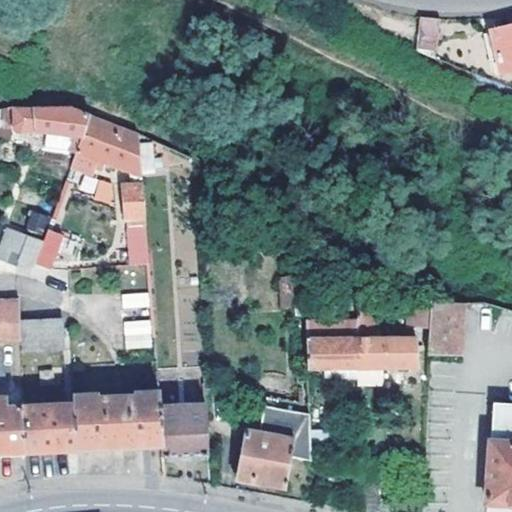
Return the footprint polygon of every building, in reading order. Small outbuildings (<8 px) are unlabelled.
[(424,20),(420,53),(440,59),(444,20),(424,20)] [(511,73),(511,30),(505,33),(492,36),(502,76),(511,73)] [(76,106),(16,106),(16,125),(21,133),(49,134),(49,150),(79,152),(93,113),(76,106)] [(0,108),(0,137),(11,138),(10,107),(0,108)] [(140,132),(93,113),(79,152),(73,167),(94,175),(97,167),(104,170),(107,163),(132,173),(132,185),(144,185),(140,132)] [(68,171),(65,186),(94,192),(97,177),(68,171)] [(110,203),(114,183),(99,179),(94,200),(110,203)] [(124,185),(131,265),(150,264),(144,185),(132,185),(124,185)] [(26,228),(42,233),(47,216),(31,212),(26,228)] [(3,259),(18,263),(20,258),(37,265),(46,242),(13,231),(3,259)] [(64,241),(48,235),(46,242),(37,265),(53,270),(64,241)] [(296,308),(294,278),(281,279),(282,309),(296,308)] [(154,308),(153,294),(126,296),(126,309),(154,308)] [(21,297),(0,298),(0,333),(22,334),(22,321),(21,297)] [(385,368),(419,368),(419,340),(382,338),(382,331),(376,331),(377,303),(357,303),(358,330),(359,369),(359,385),(384,386),(385,368)] [(410,328),(430,328),(431,304),(410,303),(410,328)] [(431,304),(430,328),(429,353),(464,355),(465,304),(431,304)] [(64,320),(22,321),(22,334),(23,350),(64,349),(64,320)] [(157,348),(155,320),(127,322),(130,350),(157,348)] [(308,370),(359,369),(358,330),(306,331),(308,370)] [(294,453),(312,456),(309,394),(287,390),(284,401),(277,401),(274,418),(266,418),(263,432),(247,430),(240,477),(254,480),(254,482),(286,488),(294,453)] [(77,449),(162,447),(159,408),(161,408),(161,392),(137,393),(138,397),(99,399),(97,395),(74,396),(74,405),(77,449)] [(24,408),(6,408),(6,399),(0,399),(0,452),(26,451),(24,408)] [(489,503),(511,504),(511,401),(495,400),(489,503)] [(26,451),(77,449),(74,405),(24,408),(26,451)] [(208,405),(161,408),(159,408),(162,447),(163,457),(187,456),(211,455),(208,405)] [(361,511),(378,511),(377,463),(360,463),(361,511)]
